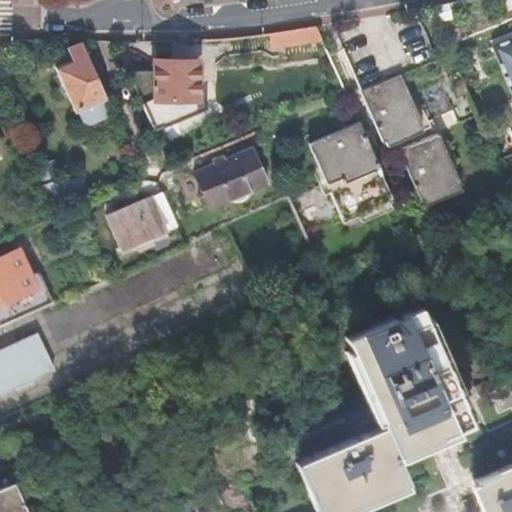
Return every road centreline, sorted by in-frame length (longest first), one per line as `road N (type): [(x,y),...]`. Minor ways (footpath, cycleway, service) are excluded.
road 1 (residential): [(367,0),(255,17),(121,24)]
road 2 (residential): [(121,24),(0,21)]
